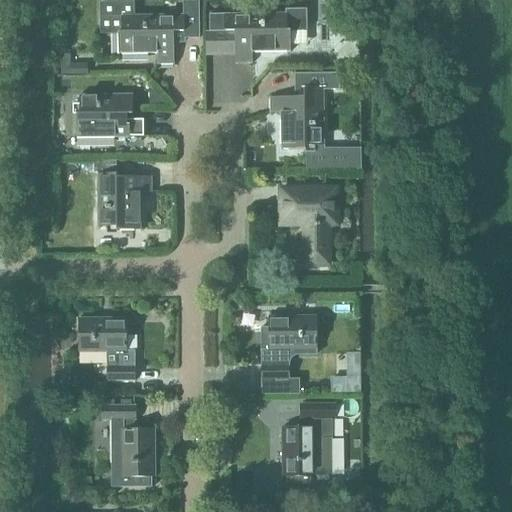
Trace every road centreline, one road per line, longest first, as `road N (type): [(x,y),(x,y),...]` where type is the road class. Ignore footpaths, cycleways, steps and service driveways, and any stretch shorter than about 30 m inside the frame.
road 1 (residential): [(188,263),(181,121),(231,121),(234,224),(225,241)]
road 2 (residential): [(190,511),(188,263)]
road 3 (residential): [(188,263),(0,267)]
